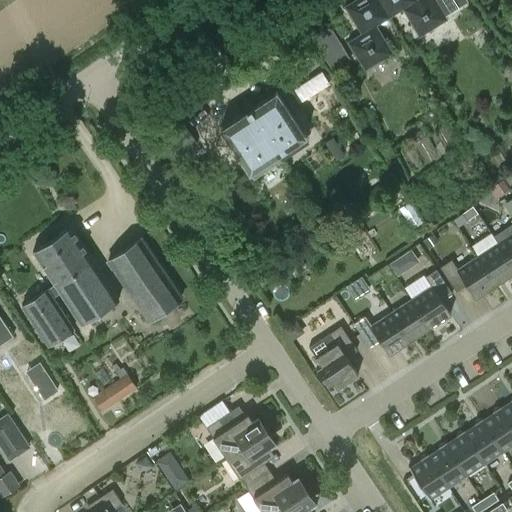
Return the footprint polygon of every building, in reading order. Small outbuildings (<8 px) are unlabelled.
[(376,26),(389,18),(378,0),(351,0),(341,7),(357,34),(344,42),(362,72),(392,53),(376,26)] [(378,0),(389,18),(401,11),(418,38),(448,19),(445,15),(458,7),(453,0),(378,0)] [(331,69),(349,58),(326,21),(308,32),(331,69)] [(305,135),(291,113),(277,92),(221,127),(249,171),(305,135)] [(183,121),(163,134),(177,156),(197,143),(183,121)] [(467,220),(478,212),(472,205),(462,213),(467,220)] [(511,220),(511,222),(493,235),(497,242),(511,264),(511,218),(511,219),(511,220)] [(21,305),(47,345),(119,298),(71,225),(32,250),(54,283),(21,305)] [(437,241),(433,234),(423,240),(428,247),(437,241)] [(148,319),(181,297),(141,237),(108,259),(148,319)] [(511,264),(497,242),(477,255),(496,283),(511,272),(511,264)] [(475,297),(496,283),(477,255),(457,268),(451,258),(440,266),(456,290),(466,284),(475,297)] [(400,257),(389,264),(397,275),(407,268),(400,257)] [(411,298),(429,327),(450,313),(442,299),(452,292),(436,268),(425,275),(431,285),(411,298)] [(368,276),(373,284),(384,277),(379,269),(368,276)] [(411,298),(391,312),(409,340),(429,327),(411,298)] [(389,353),(409,340),(391,312),(371,325),(365,315),(353,322),(369,347),(380,340),(389,353)] [(0,343),(12,335),(0,316),(0,343)] [(331,379),(336,388),(358,373),(346,356),(357,349),(340,325),(309,346),(321,364),(316,368),(326,382),(331,379)] [(56,389),(39,363),(27,371),(44,397),(56,389)] [(92,396),(95,401),(101,410),(135,387),(127,373),(92,396)] [(500,405),(499,406),(511,425),(511,397),(510,399),(511,402),(502,408),(500,405)] [(482,417),(481,418),(501,449),(511,442),(511,425),(499,406),(492,410),(494,413),(484,420),(482,417)] [(206,426),(226,456),(261,433),(247,413),(236,420),(229,410),(206,426)] [(0,419),(0,444),(9,458),(28,446),(7,415),(0,419)] [(464,429),(463,429),(483,461),(501,449),(481,418),(474,422),(476,425),(466,432),(464,429)] [(446,441),(445,441),(465,473),(483,461),(463,429),(456,434),(458,437),(447,444),(446,441)] [(261,433),(226,456),(239,476),(246,486),(269,470),(263,460),(274,453),(261,433)] [(427,453),(447,485),(465,473),(445,441),(438,446),(440,449),(429,456),(427,453)] [(170,453),(159,460),(176,486),(187,478),(170,453)] [(430,496),(447,485),(427,453),(420,458),(422,461),(415,465),(411,468),(409,465),(408,465),(430,500),(431,499),(430,496)] [(145,456),(136,463),(139,468),(147,470),(152,466),(145,456)] [(0,473),(0,493),(14,484),(6,470),(0,473)] [(269,470),(246,486),(253,496),(263,511),(271,511),(301,493),(287,473),(276,480),(269,470)] [(108,511),(122,502),(112,488),(88,504),(93,511),(108,511)] [(493,491),(482,498),(487,506),(498,499),(493,491)] [(313,511),(301,493),(271,511),(313,511)] [(475,511),(477,511),(487,506),(482,498),(471,505),(475,511)] [(491,509),(493,511),(502,511),(507,509),(502,502),(491,509)]
